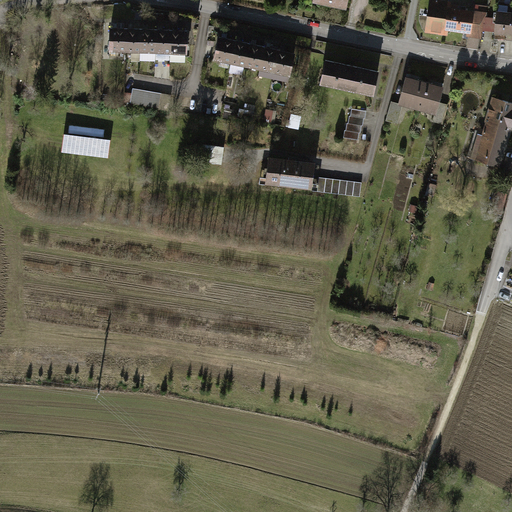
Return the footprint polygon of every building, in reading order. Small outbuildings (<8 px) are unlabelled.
[(452,3),(437,0),(431,0),(426,26),(446,31),(447,26),(452,3)] [(452,3),(447,26),(472,32),(477,9),(452,3)] [(472,32),(471,36),(480,38),(487,12),(477,9),(472,32)] [(511,13),(498,12),(496,35),(511,36),(511,13)] [(111,25),(110,51),(126,51),(126,26),(111,25)] [(126,26),(126,51),(141,51),(142,26),(126,26)] [(142,26),(141,51),(157,52),(157,26),(142,26)] [(157,26),(157,52),(173,52),(173,26),(157,26)] [(173,26),(173,52),(188,52),(189,27),(173,26)] [(217,61),(232,64),(237,38),(222,35),(217,61)] [(480,38),(471,36),(467,49),(477,51),(480,38)] [(232,64),(247,68),(252,41),(237,38),(232,64)] [(247,68),(262,71),(267,44),(252,41),(247,68)] [(262,71),(277,74),(282,48),(267,44),(262,71)] [(277,74),(292,77),(298,51),(282,48),(277,74)] [(325,61),(320,84),(377,97),(383,74),(325,61)] [(418,108),(425,84),(406,79),(399,103),(418,108)] [(438,114),(445,90),(425,84),(418,108),(438,114)] [(175,95),(134,89),(131,105),(173,111),(175,95)] [(479,156),(510,164),(511,157),(511,100),(495,96),(479,156)] [(405,105),(399,103),(395,102),(390,121),(400,123),(405,105)] [(355,108),(355,116),(367,116),(369,117),(369,109),(355,108)] [(267,119),(275,120),(276,112),(268,111),(267,119)] [(353,115),(352,123),(364,124),(366,124),(367,116),(355,116),(353,115)] [(350,123),(349,131),(361,131),(363,132),(364,124),(352,123),(350,123)] [(347,130),(346,138),(361,139),(361,131),(349,131),(347,130)] [(68,134),(66,150),(109,156),(111,140),(68,134)] [(212,161),(225,161),(225,146),(213,146),(212,161)] [(275,157),(272,179),(319,184),(320,177),(322,162),(275,157)] [(320,177),(319,184),(319,190),(360,195),(362,181),(320,177)] [(510,188),(499,185),(494,204),(505,206),(510,188)]
